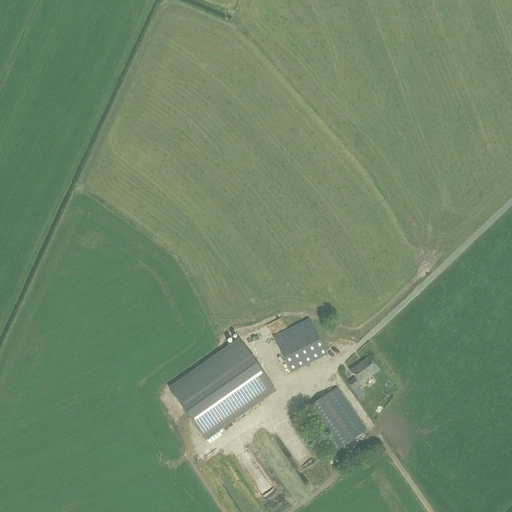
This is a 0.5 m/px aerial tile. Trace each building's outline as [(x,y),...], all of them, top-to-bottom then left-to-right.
[(291,372),(327,355),(309,319),(273,337),(291,372)] [(240,341),(170,390),(205,439),(275,390),(240,341)] [(360,384),(379,371),(369,358),(351,371),(355,377),(347,383),(353,390),(361,384),(360,384)] [(302,412),(331,455),(366,431),(337,388),(302,412)] [(229,427),(232,432),(248,423),(244,417),(229,427)]
